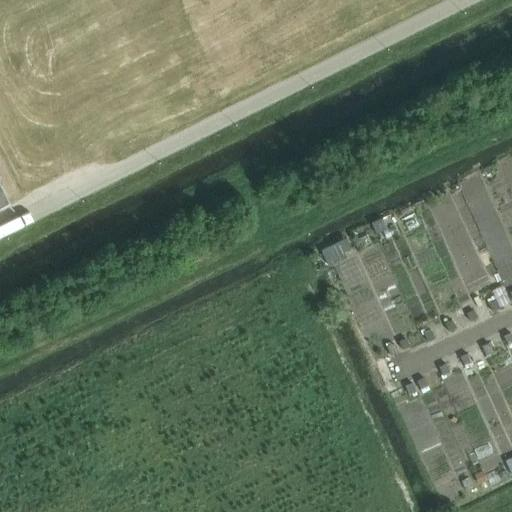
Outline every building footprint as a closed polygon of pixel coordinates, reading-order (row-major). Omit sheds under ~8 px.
[(50,199),(101,177),(95,165),(45,187),(50,199)] [(0,183),(0,208),(10,204),(9,201),(0,183)] [(376,233),(385,229),(381,220),(372,224),(376,233)] [(496,300),(489,303),(492,311),(499,308),(496,300)] [(474,311),(467,314),(471,322),(478,319),(474,311)] [(452,321),(445,324),(449,332),(456,329),(452,321)] [(431,330),(424,334),(428,342),(435,339),(431,330)] [(406,339),(399,342),(403,350),(410,347),(406,339)] [(489,343),(482,347),(485,355),(493,352),(489,343)] [(395,345),(387,348),(391,356),(398,353),(395,345)] [(384,351),(374,355),(377,362),(387,358),(384,351)] [(468,354),(460,357),(465,366),(472,363),(468,354)] [(446,364),(439,368),(443,377),(450,373),(446,364)] [(424,378),(417,382),(420,390),(428,387),(424,378)] [(412,384),(405,387),(409,396),(416,392),(412,384)] [(487,482),(483,472),(474,476),(479,486),(487,482)]
